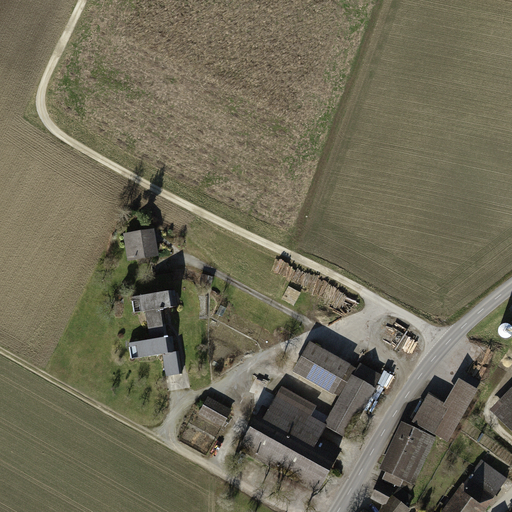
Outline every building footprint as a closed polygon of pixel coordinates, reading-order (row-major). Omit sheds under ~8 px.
[(153,231),(122,235),(126,263),(157,258),(153,231)] [(174,293),(132,300),(135,315),(144,314),(148,335),(164,332),(161,312),(177,309),(174,293)] [(171,339),(128,346),(130,360),(163,355),(167,378),(183,375),(179,353),(174,354),(171,339)] [(380,379),(308,342),(292,374),(339,397),(326,423),(351,436),(380,379)] [(478,391),(457,380),(443,405),(428,396),(413,424),(448,444),(478,391)] [(262,406),(237,453),(316,496),(341,451),(319,439),(326,427),(311,419),(318,407),(281,387),(268,410),(262,406)] [(511,387),(489,410),(511,432),(511,387)] [(230,408),(207,396),(198,414),(221,426),(230,408)] [(436,440),(404,425),(382,470),(414,486),(436,440)] [(484,511),(508,479),(480,459),(442,511),(484,511)] [(400,489),(379,482),(372,496),(387,504),(380,511),(406,511),(417,499),(400,489)]
